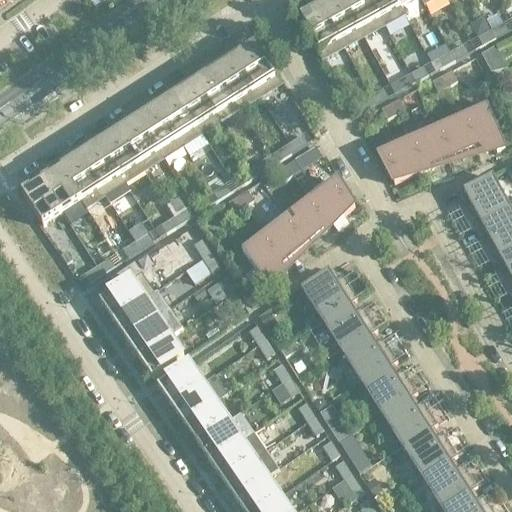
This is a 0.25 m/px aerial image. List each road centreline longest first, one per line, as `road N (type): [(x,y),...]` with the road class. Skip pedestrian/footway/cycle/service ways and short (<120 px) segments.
road 1 (residential): [(195,511),(0,234)]
road 2 (residential): [(384,215),(353,245),(511,494)]
road 3 (residential): [(0,172),(261,5)]
road 4 (residential): [(384,215),(261,5)]
road 5 (residential): [(511,357),(426,203),(384,215)]
